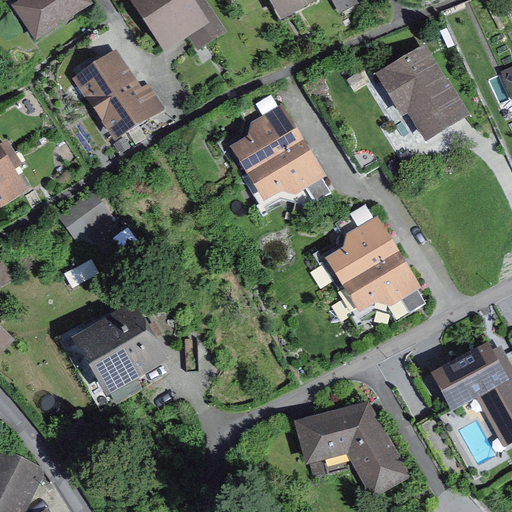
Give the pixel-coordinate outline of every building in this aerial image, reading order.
[(91,6),(87,0),(22,0),(10,8),(34,44),(91,6)] [(227,32),(205,0),(194,0),(190,3),(187,0),(122,0),(162,58),(188,40),(196,53),(227,32)] [(358,5),(354,0),(263,0),(279,26),(321,0),(330,0),(340,15),(358,5)] [(468,118),(423,48),(371,81),(398,123),(405,119),(423,147),(468,118)] [(148,84),(139,90),(115,53),(70,82),(112,145),(165,111),(148,84)] [(511,96),(511,68),(501,74),(511,96)] [(32,86),(0,107),(0,151),(28,194),(80,160),(32,86)] [(238,180),(304,140),(282,103),(277,106),(270,94),(239,112),(246,124),(215,143),(238,180)] [(260,217),(291,198),(298,209),(328,191),(320,179),(326,176),(304,140),(238,180),(260,217)] [(0,151),(0,212),(28,194),(0,151)] [(101,224),(113,237),(127,224),(94,188),(60,220),(81,243),(101,224)] [(335,291),(401,251),(379,215),(374,218),(367,205),(336,223),(343,236),(313,254),(335,291)] [(357,328),(388,310),(395,321),(425,303),(417,290),(423,287),(401,251),(335,291),(357,328)] [(95,259),(67,270),(72,283),(100,272),(95,259)] [(102,403),(109,399),(115,409),(141,393),(135,383),(164,366),(130,310),(68,348),(102,403)] [(0,355),(13,342),(0,329),(0,355)] [(511,444),(511,370),(500,351),(492,356),(486,347),(426,381),(448,418),(473,404),(501,451),(511,444)] [(301,468),(346,455),(371,501),(410,480),(367,404),(289,427),(301,468)] [(82,463),(101,449),(80,420),(75,425),(70,417),(48,433),(67,459),(75,454),(82,463)] [(0,452),(0,511),(29,511),(47,474),(0,452)]
